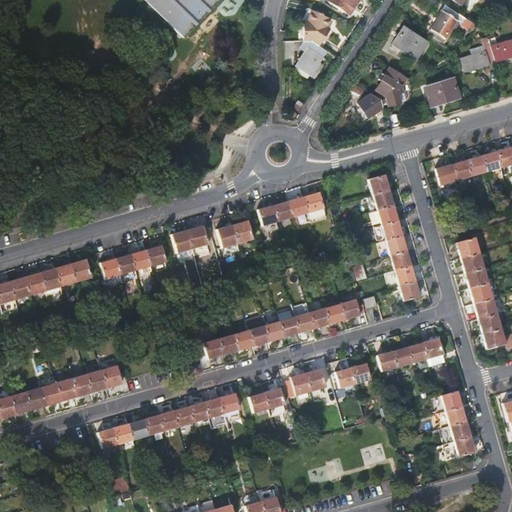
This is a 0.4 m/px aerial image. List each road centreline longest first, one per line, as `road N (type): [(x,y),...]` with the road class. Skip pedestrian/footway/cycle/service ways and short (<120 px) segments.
road 1 (residential): [(0,440),(453,310)]
road 2 (residential): [(0,257),(231,190),(259,168)]
road 3 (residential): [(453,310),(404,141)]
road 4 (residential): [(389,0),(296,139)]
road 5 (residential): [(362,511),(501,472)]
road 6 (residential): [(275,0),(267,133)]
